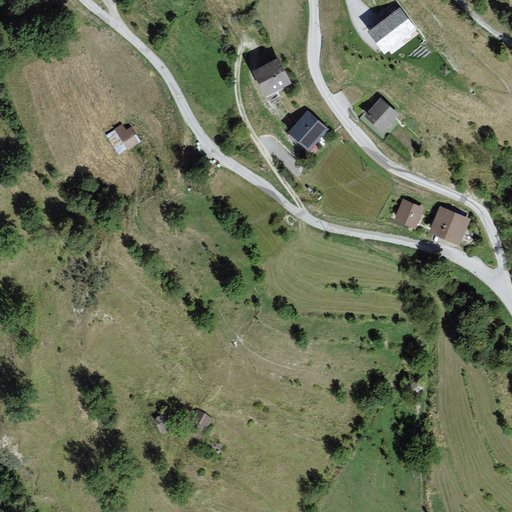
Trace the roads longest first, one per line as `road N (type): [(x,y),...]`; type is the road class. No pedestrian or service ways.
road 1 (unclassified): [(502,289),(450,255),(299,213),(223,159),(153,57),(85,0)]
road 2 (unclassified): [(502,289),(502,263),(479,209),(375,156),(332,104),(313,57),(313,0)]
